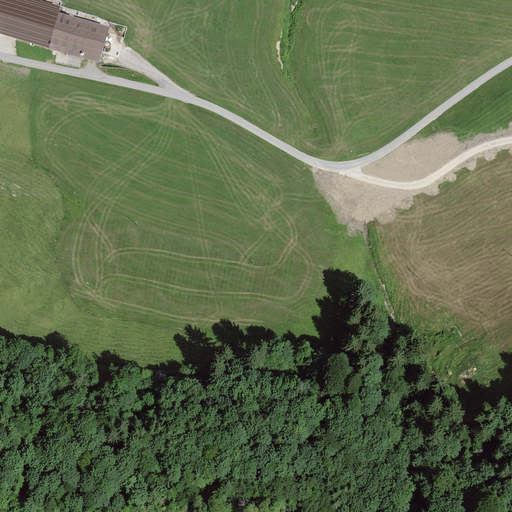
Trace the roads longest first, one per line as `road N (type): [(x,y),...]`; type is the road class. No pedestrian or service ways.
road 1 (track): [(340,168),(312,162),(207,104),(0,55)]
road 2 (track): [(511,62),(376,155),(340,168)]
road 3 (track): [(340,168),(420,184),(477,148),(511,139)]
